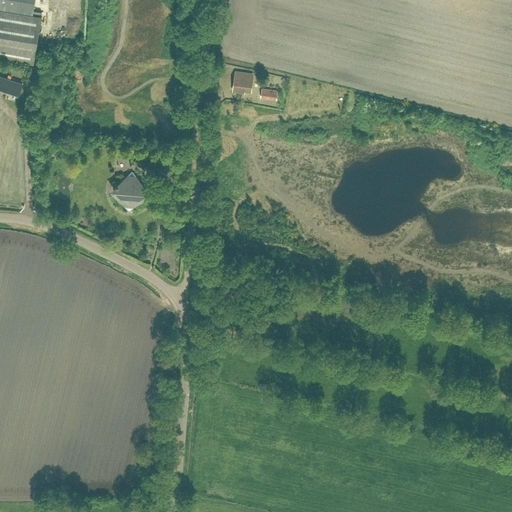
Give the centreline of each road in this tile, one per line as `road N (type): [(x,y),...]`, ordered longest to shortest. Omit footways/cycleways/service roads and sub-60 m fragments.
road 1 (unclassified): [(173,295),(186,280),(199,39)]
road 2 (unclassified): [(173,511),(188,336),(173,295)]
road 3 (unclassified): [(173,295),(58,230),(0,216)]
